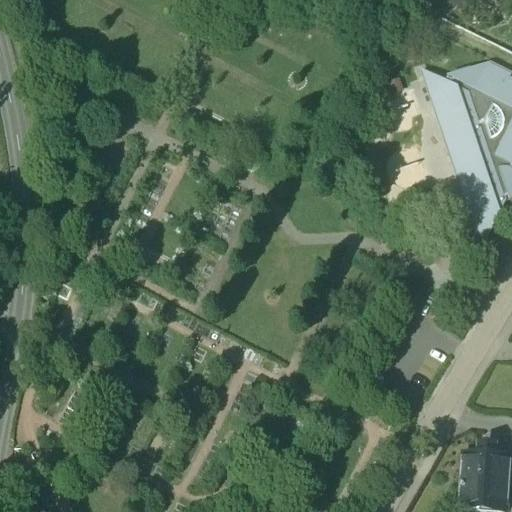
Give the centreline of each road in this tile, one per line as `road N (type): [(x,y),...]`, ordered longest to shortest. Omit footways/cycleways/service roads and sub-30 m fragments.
road 1 (tertiary): [(0,421),(23,229),(0,61)]
road 2 (residential): [(381,511),(511,294)]
road 3 (track): [(386,0),(511,63)]
